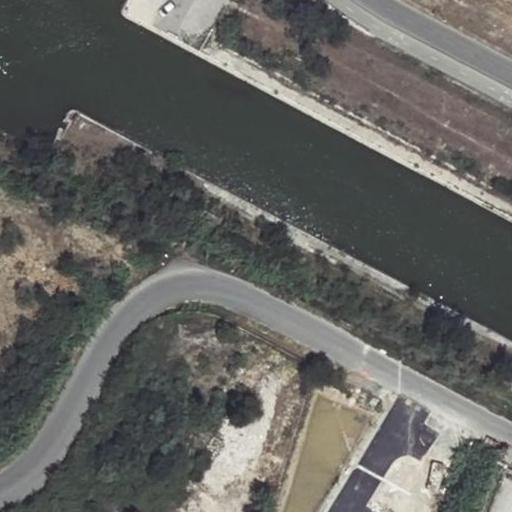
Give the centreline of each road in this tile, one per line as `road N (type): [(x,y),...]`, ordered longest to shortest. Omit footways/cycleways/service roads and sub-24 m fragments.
road 1 (unclassified): [(511,442),(234,293),(181,287),(146,300),(119,324),(51,453),(0,494)]
road 2 (unclassified): [(375,0),(511,73)]
